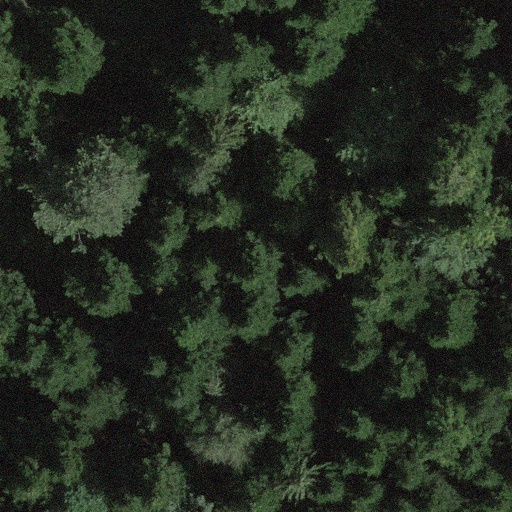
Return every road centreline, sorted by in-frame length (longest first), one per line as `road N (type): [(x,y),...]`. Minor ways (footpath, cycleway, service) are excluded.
road 1 (track): [(511,270),(128,51),(64,0)]
road 2 (track): [(306,511),(0,366)]
